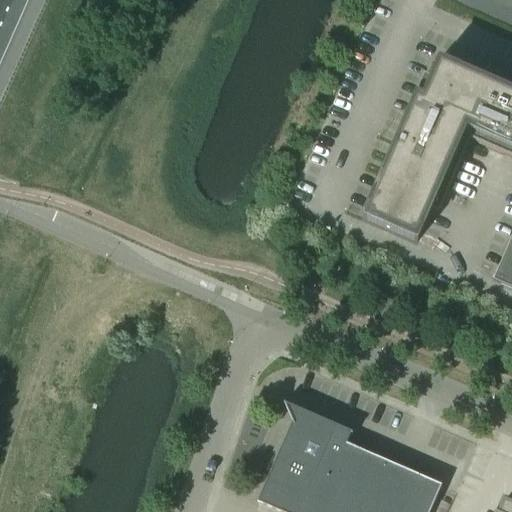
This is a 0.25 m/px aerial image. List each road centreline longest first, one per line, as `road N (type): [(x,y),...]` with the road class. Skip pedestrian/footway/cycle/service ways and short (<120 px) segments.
road 1 (unknown): [(409,0),(338,174),(338,204),(361,222),(454,250),(488,194)]
road 2 (track): [(0,496),(34,362),(61,318),(123,282),(178,284)]
road 3 (unclassified): [(263,326),(0,205)]
road 4 (residential): [(263,326),(297,330),(511,424)]
road 5 (unclassified): [(188,511),(239,365),(263,326)]
